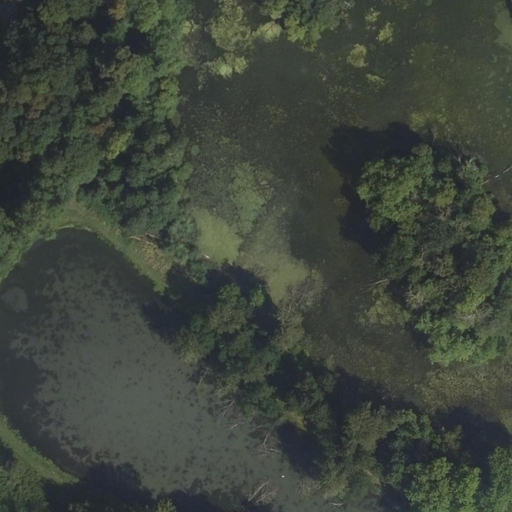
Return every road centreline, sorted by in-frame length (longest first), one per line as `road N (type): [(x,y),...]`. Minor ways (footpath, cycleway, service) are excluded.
road 1 (track): [(511,485),(455,493),(387,463),(231,333),(71,174),(93,79),(98,0)]
road 2 (track): [(0,437),(95,511)]
